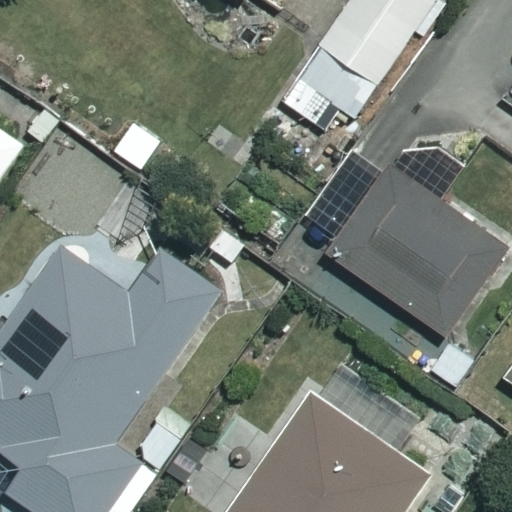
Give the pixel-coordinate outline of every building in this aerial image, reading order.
[(446,3),(441,0),(364,0),(291,107),(349,146),(446,3)] [(38,156),(0,209),(0,269),(25,287),(112,159),(61,124),(38,156)] [(0,209),(38,156),(0,130),(0,209)] [(509,253),(364,156),(326,212),(355,231),(334,262),(450,341),(509,253)] [(297,218),(244,181),(225,208),(277,246),(297,218)] [(136,301),(68,254),(4,345),(0,342),(0,449),(36,475),(17,502),(30,511),(114,511),(146,468),(127,454),(234,304),(167,257),(136,301)] [(415,511),(434,486),(314,403),(239,511),(415,511)]
